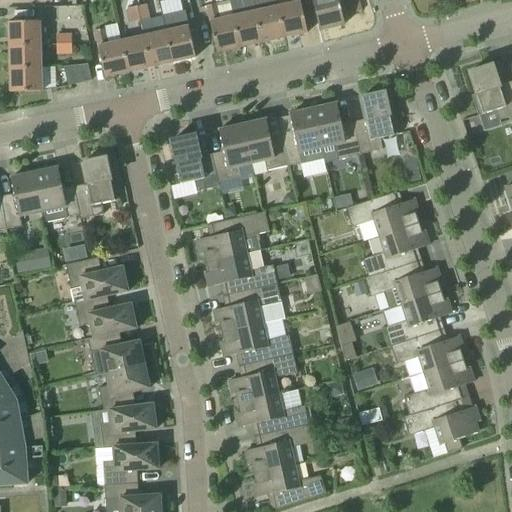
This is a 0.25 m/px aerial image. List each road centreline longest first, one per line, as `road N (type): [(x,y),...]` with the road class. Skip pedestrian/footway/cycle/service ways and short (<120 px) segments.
road 1 (residential): [(197,511),(194,430),(123,109)]
road 2 (residential): [(511,375),(408,47)]
road 3 (residential): [(123,109),(408,47)]
road 4 (residential): [(0,136),(123,109)]
